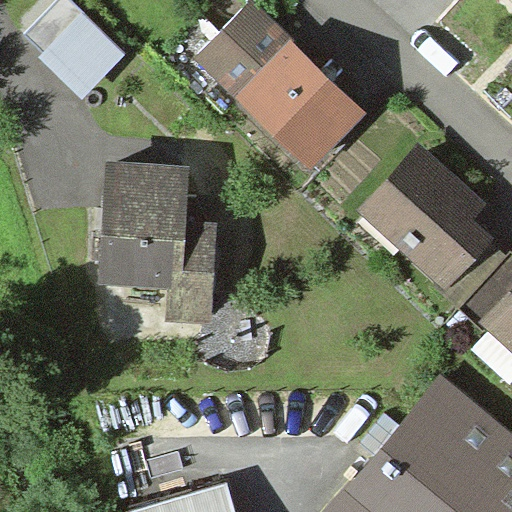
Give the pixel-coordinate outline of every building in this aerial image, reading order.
[(45,53),(84,13),(71,0),(59,0),(26,35),(45,53)] [(234,96),(289,38),(292,35),(254,0),(248,0),(194,58),(234,96)] [(126,53),(84,13),(45,53),(41,58),(83,98),(126,53)] [(289,38),(234,96),(311,169),(366,112),(289,38)] [(420,144),(357,212),(436,285),(445,293),(491,243),(495,239),(475,221),(488,207),(420,144)] [(107,161),(99,285),(170,289),(168,322),(212,325),(218,225),(187,223),(191,166),(107,161)] [(507,258),(491,243),(445,293),(436,285),(434,287),(459,310),(507,258)] [(480,322),(511,287),(511,254),(511,253),(507,258),(459,310),(484,333),(488,329),(480,322)] [(511,287),(480,322),(488,329),(511,351),(511,287)] [(511,511),(511,432),(441,374),(349,483),(348,482),(323,511),(511,511)] [(235,511),(227,482),(124,511),(235,511)]
